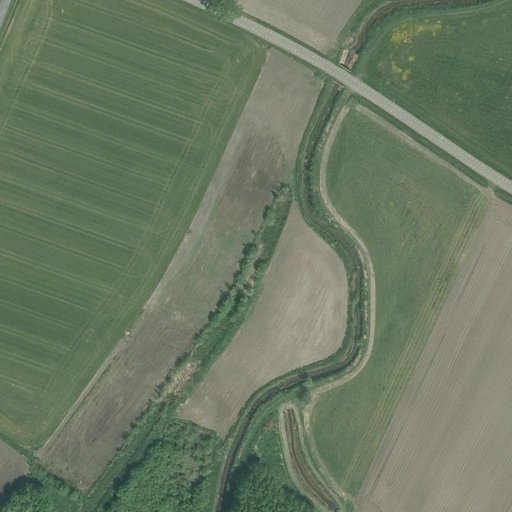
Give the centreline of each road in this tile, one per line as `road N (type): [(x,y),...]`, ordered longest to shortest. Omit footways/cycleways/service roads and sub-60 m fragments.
road 1 (track): [(229,511),(238,466),(264,412),(348,374),(366,347),(367,267),(362,251),(323,213),(316,171),(319,147),(353,82)]
road 2 (tertiary): [(511,187),(348,79),(193,0)]
road 3 (track): [(503,0),(385,24),(348,79)]
